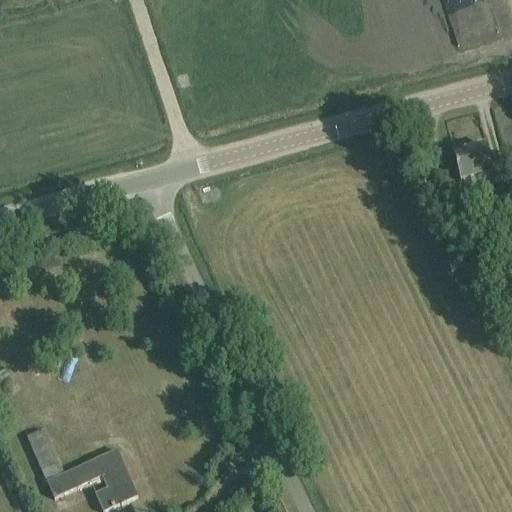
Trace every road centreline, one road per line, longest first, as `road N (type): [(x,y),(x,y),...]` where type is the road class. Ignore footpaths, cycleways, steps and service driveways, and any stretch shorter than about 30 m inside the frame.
road 1 (unclassified): [(307,511),(148,179)]
road 2 (unclassified): [(189,169),(511,83)]
road 3 (residential): [(136,0),(189,169)]
road 4 (unclassified): [(0,217),(148,179)]
